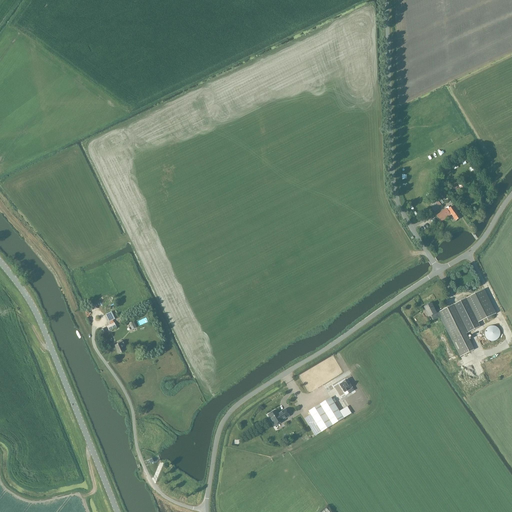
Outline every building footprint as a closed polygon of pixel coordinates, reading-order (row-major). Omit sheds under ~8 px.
[(444,183),(442,182),(436,192),(439,193),(444,183)] [(440,204),(435,197),(428,202),(432,209),(440,204)] [(448,207),(445,208),(446,209),(436,216),(441,222),(450,215),(451,216),(456,222),(460,219),(456,213),(456,212),(453,207),(450,209),(448,207)] [(466,299),(439,312),(441,317),(452,340),(452,341),(460,357),(474,350),(466,334),(479,327),(477,323),(493,315),(481,291),(466,299)] [(432,315),(434,320),(441,317),(439,312),(436,314),(431,304),(430,304),(430,303),(424,306),(425,307),(424,307),(429,317),(432,315)] [(109,322),(115,319),(111,312),(106,315),(109,322)] [(116,327),(114,323),(106,326),(109,331),(116,327)] [(500,334),(500,333),(500,332),(500,331),(499,331),(499,330),(499,329),(498,329),(498,328),(497,328),(496,327),(495,326),(494,326),(493,326),(492,326),(491,326),(490,326),(489,327),(488,327),(488,328),(487,328),(487,329),(486,329),(486,330),(485,331),(485,332),(485,333),(485,334),(485,335),(485,336),(485,337),(486,337),(486,338),(487,339),(488,340),(489,340),(490,341),(491,341),(492,341),(493,341),(494,341),(495,341),(496,340),(497,340),(498,339),(499,338),(499,337),(500,336),(500,335),(500,334)] [(124,345),(122,341),(120,342),(120,344),(115,346),(119,354),(125,351),(122,346),(124,345)] [(351,390),(349,385),(349,386),(346,382),(339,386),(342,391),(344,394),(347,393),(348,395),(353,393),(351,390)] [(308,412),(311,415),(306,418),(316,435),(343,419),(331,398),(308,412)] [(275,410),(268,415),(270,419),(270,420),(270,421),(271,422),(272,422),(275,426),(282,422),(282,421),(289,416),(285,410),(278,414),(275,410)]
